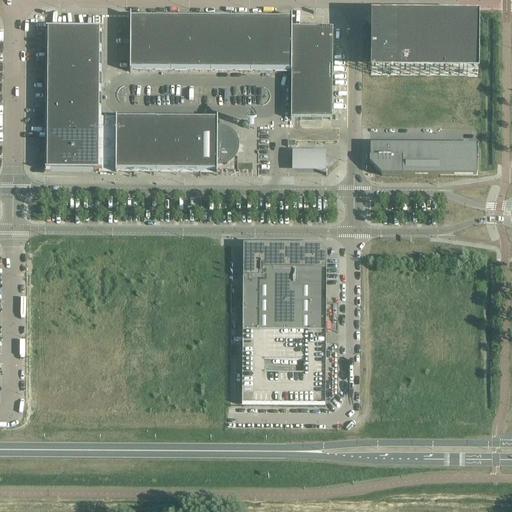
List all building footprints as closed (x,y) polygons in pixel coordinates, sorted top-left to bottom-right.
[(382,17),(370,29),(370,75),(479,76),(479,18),(382,17)] [(150,71),(150,20),(131,19),(130,19),(130,73),(131,73),(131,71),(132,71),(132,70),(140,70),(140,71),(150,71)] [(170,71),(171,20),(150,20),(150,71),(152,71),(152,70),(160,70),(160,71),(170,71)] [(190,71),(191,20),(171,20),(170,71),(172,71),(180,71),(190,71)] [(211,72),(211,20),(191,20),(190,71),(192,71),(200,71),(202,71),(209,71),(211,72)] [(231,72),(231,20),(211,20),(211,72),(212,72),(212,71),(220,71),(220,72),(222,72),(222,71),(229,71),(229,72),(231,72)] [(251,72),(252,20),(231,20),(231,72),(232,72),(232,71),(240,71),(240,72),(251,72)] [(271,72),(272,20),(252,20),(251,72),(252,72),(252,71),(260,71),(260,72),(271,72)] [(291,72),(292,29),(292,20),(291,20),(291,21),(272,20),(271,72),(282,72),(291,72)] [(332,120),(333,29),(292,29),(291,72),(291,74),(291,120),(332,120)] [(99,51),(99,31),(100,31),(100,30),(95,30),(52,30),(46,30),(46,31),(48,31),(48,42),(48,49),(48,50),(99,51)] [(99,71),(99,51),(48,50),(48,62),(48,69),(48,70),(99,71)] [(99,91),(99,71),(48,70),(47,82),(48,82),(48,89),(47,89),(47,91),(99,91)] [(99,111),(99,91),(47,91),(47,102),(48,102),(48,109),(47,109),(47,111),(99,111)] [(99,131),(99,111),(47,111),(47,122),(48,122),(48,129),(47,129),(47,131),(99,131)] [(136,172),(136,120),(126,120),(126,121),(118,121),(118,120),(117,120),(117,118),(116,118),(116,172),(136,172)] [(217,164),(217,129),(217,125),(218,125),(218,119),(217,119),(217,121),(215,121),(208,121),(197,121),(197,172),(216,172),(216,173),(217,173),(217,168),(217,164)] [(156,172),(156,120),(145,120),(145,121),(138,121),(138,120),(136,120),(136,172),(156,172)] [(176,172),(177,121),(166,120),(166,121),(159,121),(159,120),(156,120),(156,172),(176,172)] [(197,172),(197,121),(186,121),(178,121),(178,120),(177,121),(176,172),(197,172)] [(236,149),(237,145),(236,142),(234,138),(232,135),(228,132),(224,130),(220,129),(217,129),(217,164),(224,163),(228,162),(232,159),(234,155),(236,151),(236,149)] [(99,151),(99,131),(47,131),(47,142),(48,142),(48,149),(47,149),(47,151),(99,151)] [(478,178),(478,160),(477,160),(477,146),(370,146),(370,147),(371,147),(371,155),(370,155),(370,159),(369,159),(369,165),(381,177),(402,177),(440,177),(440,178),(478,178)] [(98,171),(99,151),(47,151),(47,152),(48,152),(48,160),(47,160),(47,162),(48,162),(48,169),(47,169),(47,171),(45,171),(51,171),(94,172),(99,172),(99,171),(98,171)] [(328,174),(328,153),(295,153),(295,174),(328,174)] [(326,333),(326,281),(326,252),(321,247),(243,246),(243,332),(326,333)] [(326,345),(242,344),(242,406),(243,406),(325,407),(326,345)]
